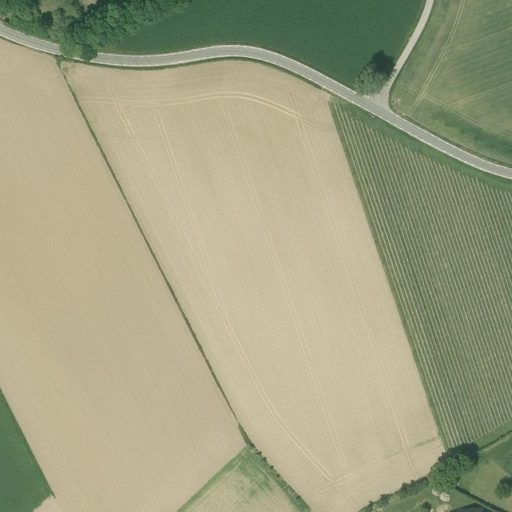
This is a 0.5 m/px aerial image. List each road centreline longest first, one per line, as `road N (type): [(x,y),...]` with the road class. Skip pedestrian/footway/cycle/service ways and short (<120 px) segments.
road 1 (unclassified): [(374,108),(266,54),(114,60),(0,29)]
road 2 (unclassified): [(511,174),(374,108)]
road 3 (unclassified): [(374,108),(429,0)]
